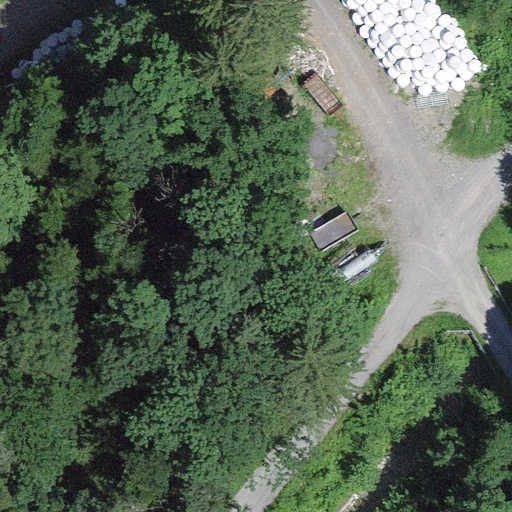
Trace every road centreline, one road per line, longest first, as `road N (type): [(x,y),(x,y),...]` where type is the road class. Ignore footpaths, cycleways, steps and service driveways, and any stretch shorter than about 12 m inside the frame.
road 1 (track): [(447,248),(245,511)]
road 2 (track): [(299,0),(447,248)]
road 3 (track): [(447,248),(511,354)]
